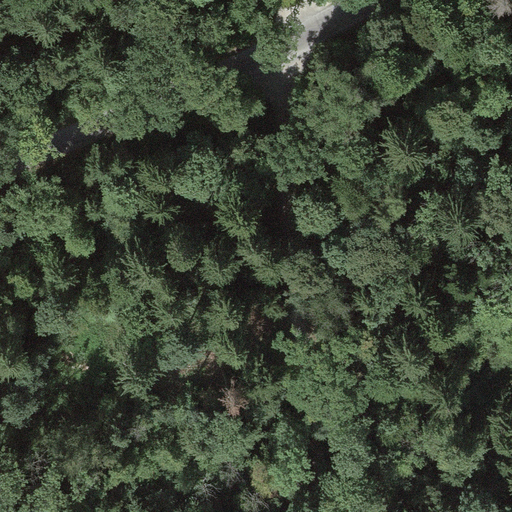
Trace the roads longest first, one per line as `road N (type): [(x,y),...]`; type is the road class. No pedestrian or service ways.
road 1 (track): [(301,41),(288,299),(340,511)]
road 2 (unclassified): [(0,170),(301,41),(374,0)]
